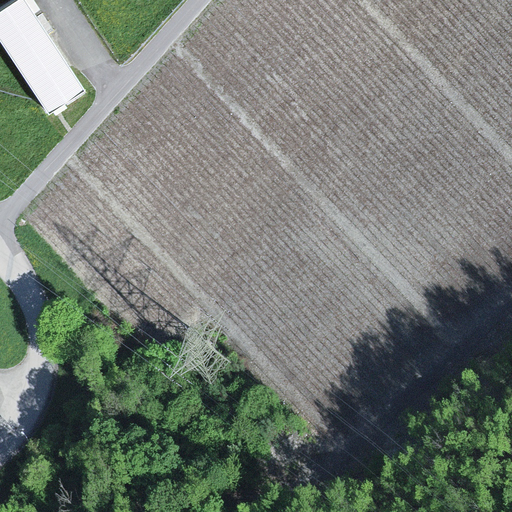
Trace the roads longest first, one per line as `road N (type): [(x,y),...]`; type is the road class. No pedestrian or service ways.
road 1 (residential): [(0,228),(199,0)]
road 2 (residential): [(0,450),(42,365),(31,294),(0,249)]
